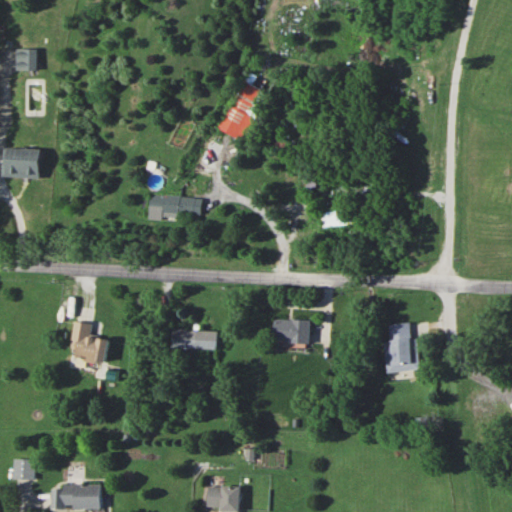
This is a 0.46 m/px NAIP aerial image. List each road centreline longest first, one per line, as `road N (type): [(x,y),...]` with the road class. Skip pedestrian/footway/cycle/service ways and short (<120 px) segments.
road 1 (residential): [(511,285),(0,265)]
road 2 (residential): [(446,352),(453,91),(471,0)]
